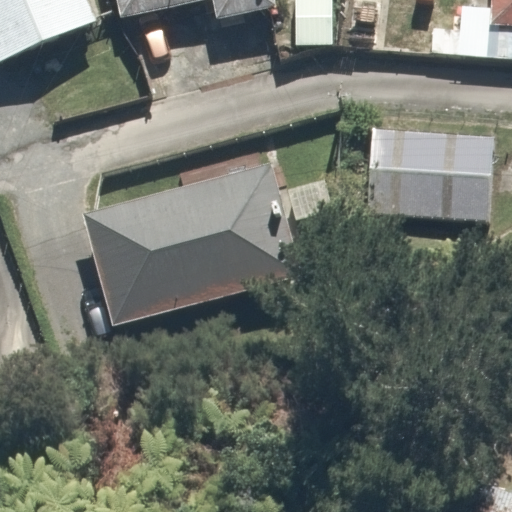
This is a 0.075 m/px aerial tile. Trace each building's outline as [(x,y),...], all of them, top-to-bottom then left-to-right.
[(0,0),(0,62),(98,20),(89,0),(0,0)] [(116,0),(120,19),(213,0),(219,21),(277,6),(275,0),(116,0)] [(438,0),(350,0),(347,48),(434,55),(438,0)] [(511,0),(497,0),(497,7),(464,6),(462,55),(511,57),(511,0)] [(501,144),(362,134),(356,213),(495,223),(501,144)] [(296,292),(275,186),(95,223),(117,328),(296,292)]
